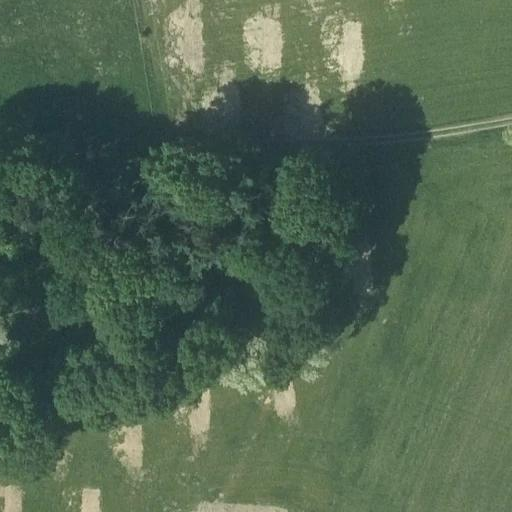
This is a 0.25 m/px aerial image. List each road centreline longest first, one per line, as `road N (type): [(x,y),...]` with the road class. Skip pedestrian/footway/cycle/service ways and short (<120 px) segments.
road 1 (track): [(0,141),(91,155),(305,158),(451,132)]
road 2 (unknown): [(511,286),(449,427),(207,511)]
